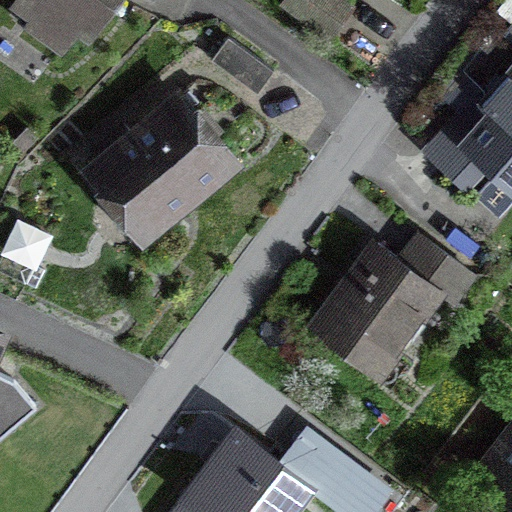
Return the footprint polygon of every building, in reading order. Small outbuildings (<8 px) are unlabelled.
[(109,0),(29,0),(23,8),(31,14),(23,26),(60,53),(79,27),(86,32),(109,0)] [(334,0),(281,0),(278,6),(326,39),(347,8),(334,0)] [(255,95),(271,72),(226,39),(209,61),(255,95)] [(511,70),(482,103),(492,112),(471,135),(452,118),(416,157),(436,176),(466,143),(511,184),(511,70)] [(142,238),(230,164),(208,138),(175,98),(87,172),(142,238)] [(375,245),(313,328),(381,379),(391,366),(382,359),(434,289),(452,302),(471,276),(415,234),(396,260),(375,245)] [(0,434),(33,407),(11,381),(0,376),(0,434)] [(206,463),(209,466),(185,496),(205,511),(281,511),(302,484),(234,433),(222,449),(218,447),(206,463)] [(511,433),(482,472),(511,494),(511,433)]
